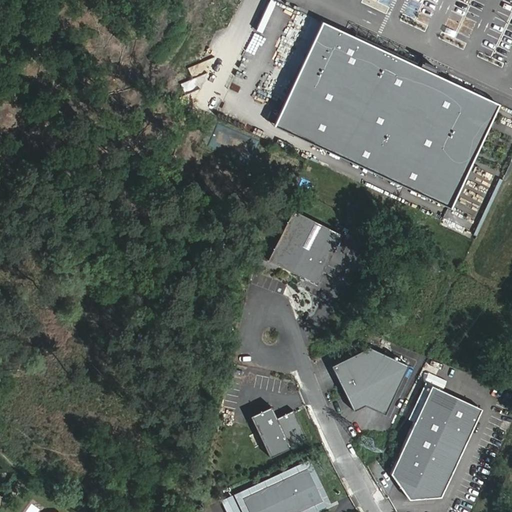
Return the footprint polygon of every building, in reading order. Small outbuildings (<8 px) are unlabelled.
[(435,9),(423,4),(414,0),(409,0),(404,14),(428,25),(435,9)] [(452,10),(439,38),(452,44),(465,16),(452,10)] [(498,104),(323,22),(272,124),(448,207),(498,104)] [(264,92),(282,100),(302,58),(284,50),(264,92)] [(371,173),(368,179),(386,187),(389,182),(371,173)] [(342,233),(292,208),(268,258),(316,283),(342,233)] [(367,345),(329,364),(352,409),(363,404),(383,414),(406,364),(367,345)] [(432,386),(392,476),(412,503),(442,502),(483,409),(432,386)] [(249,414),(269,455),(306,437),(293,408),(276,416),(270,404),(249,414)] [(249,511),(296,511),(322,500),(306,466),(242,496),(249,511)] [(226,511),(240,511),(232,494),(221,499),(226,511)]
